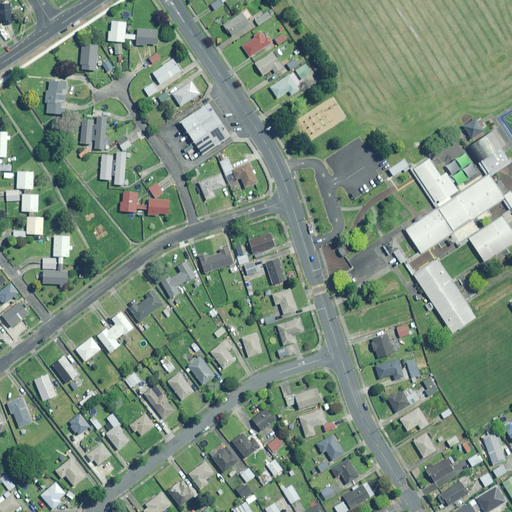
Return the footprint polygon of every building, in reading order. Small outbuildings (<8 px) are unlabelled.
[(6,0),(1,0),(1,4),(0,4),(0,21),(5,21),(5,24),(13,24),(12,4),(7,4),(6,0)] [(215,12),(224,5),(223,3),(227,0),(219,0),(211,6),(215,12)] [(274,13),(272,9),(255,20),(259,26),(272,17),(270,15),(274,13)] [(251,16),(246,10),(223,26),(228,33),(229,33),(232,37),(250,25),(246,20),(251,16)] [(125,34),(126,23),(112,21),(111,31),(109,31),(108,41),(125,42),(125,39),(137,40),(136,45),(147,46),(147,44),(157,45),(158,31),(138,29),(137,35),(125,34)] [(272,43),(267,34),(264,36),(261,31),(254,36),(255,37),(242,46),(250,57),(272,43)] [(286,40),(283,35),(275,40),(278,45),(286,40)] [(82,44),(80,65),(82,65),(82,70),(97,71),(98,45),(82,44)] [(283,68),(273,52),(255,64),(263,76),(273,69),(275,73),(283,68)] [(161,58),(158,53),(149,60),(152,65),(161,58)] [(181,71),(173,59),(152,73),(160,85),(181,71)] [(300,64),(296,59),(287,65),(291,70),(300,64)] [(113,69),(108,61),(102,64),(107,72),(113,69)] [(312,73),(306,64),(296,71),(302,80),(312,73)] [(300,84),(293,73),(270,88),(277,99),(289,91),(291,95),(299,90),(296,86),(300,84)] [(67,82),(50,81),(49,91),(46,91),(45,103),(47,103),(47,113),(65,115),(67,82)] [(201,93),(193,81),(172,95),(180,107),(201,93)] [(158,92),(153,84),(144,89),(149,97),(158,92)] [(170,98),(167,92),(158,98),(161,103),(170,98)] [(203,103),(177,122),(201,154),(227,135),(203,103)] [(98,118),(98,121),(83,120),(81,144),(91,145),(92,140),(95,141),(95,149),(104,150),(107,118),(98,118)] [(508,146),(494,126),(463,147),(482,175),(505,160),(500,152),(508,146)] [(125,136),(117,141),(123,151),(131,145),(125,136)] [(115,185),(124,185),(129,186),(129,182),(124,181),(126,158),(129,158),(130,154),(117,153),(117,161),(112,160),(112,156),(102,155),(100,179),(110,180),(111,176),(115,176),(115,185)] [(427,158),(410,169),(434,205),(455,190),(443,172),(439,175),(427,158)] [(228,182),(229,183),(240,179),(244,189),(245,189),(258,183),(250,163),(233,170),(229,159),(221,162),(228,182)] [(406,168),(401,160),(385,171),(390,178),(406,168)] [(2,162),(2,171),(12,171),(12,163),(2,162)] [(29,194),(29,189),(33,189),(34,173),(18,173),(17,188),(24,189),(24,194),(29,194)] [(503,198),(486,173),(403,228),(420,253),(503,198)] [(213,192),(226,186),(221,174),(205,181),(199,183),(207,201),(215,197),(213,192)] [(163,193),(156,182),(148,188),(156,199),(163,193)] [(511,192),(510,190),(502,195),(511,210),(511,192)] [(20,191),(7,191),(7,201),(20,201),(20,191)] [(170,214),(170,200),(147,199),(147,205),(137,205),(138,193),(123,192),(123,202),(121,202),(121,213),(136,214),(137,209),(147,210),(146,215),(158,216),(158,214),(170,214)] [(33,217),(34,212),(38,212),(39,196),(23,195),(22,211),(29,211),(29,217),(33,217)] [(38,239),(39,234),(43,235),(44,218),(27,218),(27,234),(34,234),(34,239),(38,239)] [(511,243),(511,240),(498,219),(464,241),(480,264),(511,243)] [(270,234),(249,240),(247,241),(248,247),(251,246),(253,254),(274,247),(270,234)] [(70,237),(55,236),(54,256),(69,256),(70,237)] [(391,239),(380,246),(386,256),(397,249),(391,239)] [(342,247),(338,249),(343,257),(347,255),(342,247)] [(233,265),(228,248),(220,250),(221,254),(208,258),(207,254),(199,256),(205,274),(233,265)] [(249,262),(247,255),(238,257),(240,265),(249,262)] [(43,270),(56,270),(56,259),(44,259),(43,270)] [(286,280),(280,259),(266,263),(272,285),(286,280)] [(476,318),(437,259),(411,276),(451,335),(476,318)] [(196,277),(186,261),(178,266),(181,272),(171,278),(168,272),(159,277),(170,298),(179,293),(176,287),(186,281),(187,282),(196,277)] [(257,272),(254,263),(245,265),(247,275),(257,272)] [(0,270),(0,281),(9,277),(4,269),(0,270)] [(56,271),(43,271),(43,284),(61,285),(60,288),(68,289),(68,272),(56,271)] [(0,291),(0,304),(3,302),(5,304),(18,293),(10,284),(0,291)] [(297,310),(290,289),(272,295),(276,305),(280,304),(284,314),(297,310)] [(146,295),(148,298),(138,306),(136,303),(129,308),(140,323),(164,304),(153,290),(146,295)] [(12,328),(29,314),(20,303),(3,316),(12,328)] [(388,324),(382,305),(361,311),(365,325),(377,321),(379,327),(388,324)] [(134,328),(121,312),(112,319),(116,325),(109,330),(107,328),(97,336),(110,353),(120,346),(115,340),(123,334),(124,335),(134,328)] [(413,320),(411,313),(402,316),(404,323),(413,320)] [(277,322),(274,315),(260,320),(262,327),(277,322)] [(284,346),(297,342),(294,334),(304,331),(300,318),(277,325),(284,346)] [(410,335),(406,325),(397,328),(400,338),(410,335)] [(259,341),(256,333),(242,338),(249,357),(262,353),(258,341),(259,341)] [(390,342),(387,334),(371,339),(378,358),(400,351),(397,340),(390,342)] [(101,350),(91,338),(76,350),(85,361),(101,350)] [(232,348),(226,340),(211,352),(224,370),(235,361),(227,351),(232,348)] [(200,350),(195,343),(192,345),(196,352),(200,350)] [(287,348),(278,351),(280,357),(289,354),(287,348)] [(63,358),(62,356),(52,364),(67,384),(79,375),(65,357),(63,358)] [(163,365),(169,373),(175,369),(169,361),(166,357),(160,361),(163,365)] [(215,376),(200,357),(188,366),(203,385),(215,376)] [(79,364),(74,358),(70,360),(75,367),(79,364)] [(403,377),(398,359),(376,366),(379,379),(393,375),(395,380),(403,377)] [(420,376),(415,360),(407,362),(412,378),(420,376)] [(141,381),(134,371),(124,378),(131,388),(141,381)] [(194,392),(179,373),(168,381),(182,401),(194,392)] [(56,396),(48,375),(35,380),(43,401),(56,396)] [(428,389),(435,385),(431,377),(423,381),(428,389)] [(435,385),(428,389),(425,391),(429,397),(439,391),(435,385)] [(158,399),(151,389),(144,394),(163,420),(175,411),(163,395),(158,399)] [(319,395),(317,389),(295,396),(294,394),(285,397),(288,406),(297,403),(299,409),(323,401),(321,394),(319,395)] [(407,397),(404,391),(396,396),(395,394),(388,398),(396,413),(419,399),(415,392),(407,397)] [(31,424),(22,398),(7,403),(11,414),(14,413),(19,428),(31,424)] [(429,425),(419,408),(400,419),(407,431),(418,425),(421,429),(429,425)] [(275,420),(266,409),(252,419),(261,431),(275,420)] [(453,413),(450,409),(441,414),(444,419),(453,413)] [(325,423),(322,411),(300,418),(306,437),(315,435),(313,427),(325,423)] [(70,422),(72,426),(71,427),(75,433),(77,431),(80,435),(90,426),(80,414),(70,422)] [(124,431),(119,425),(121,424),(113,414),(107,418),(110,423),(106,426),(110,431),(106,434),(118,450),(130,441),(122,432),(124,431)] [(154,426),(145,414),(130,426),(135,432),(137,430),(142,436),(154,426)] [(102,427),(94,416),(89,419),(98,430),(102,427)] [(335,429),(333,422),(324,425),(326,432),(335,429)] [(506,461),(496,433),(483,437),(493,466),(506,461)] [(250,444),(243,434),(232,442),(245,459),(260,447),(255,440),(250,444)] [(436,450),(426,434),(413,441),(424,458),(436,450)] [(344,454),(333,436),(317,445),(322,454),(327,451),(332,461),(344,454)] [(459,443),(456,436),(447,441),(451,448),(459,443)] [(284,446),(278,438),(268,445),(274,453),(284,446)] [(112,455),(102,443),(86,455),(92,462),(94,460),(98,465),(112,455)] [(235,452),(229,444),(212,457),(224,473),(239,462),(233,454),(235,452)] [(483,461),(479,453),(468,459),(472,467),(483,461)] [(87,476),(73,458),(56,471),(62,479),(66,476),(74,486),(87,476)] [(359,477),(348,459),(332,470),(337,478),(341,475),(347,485),(359,477)] [(454,471),(447,459),(427,471),(434,483),(454,471)] [(283,470),(275,460),(267,466),(275,476),(283,470)] [(214,473),(205,462),(189,474),(201,489),(208,484),(205,479),(214,473)] [(329,467),(326,462),(318,466),(321,472),(329,467)] [(464,472),(459,465),(453,469),(457,476),(464,472)] [(507,472),(503,466),(493,471),(497,478),(507,472)] [(255,477),(249,468),(241,474),(247,483),(255,477)] [(493,482),(488,473),(480,478),(485,487),(493,482)] [(511,477),(503,483),(511,498),(511,477)] [(15,486),(8,478),(2,482),(9,491),(15,486)] [(184,488),(180,482),(168,491),(180,507),(194,496),(187,486),(184,488)] [(469,494),(462,482),(438,497),(442,504),(446,502),(449,506),(469,494)] [(65,494),(56,483),(41,496),(53,509),(61,502),(59,499),(65,494)] [(367,483),(360,488),(358,485),(353,488),(354,491),(344,497),(351,509),(375,495),(367,483)] [(291,484),(289,486),(288,485),(282,489),(291,504),(300,499),(291,484)] [(334,495),(329,486),(320,492),(325,500),(334,495)] [(167,509),(172,505),(162,492),(146,505),(148,508),(144,511),(162,511),(163,511),(166,511),(168,511),(167,509)] [(11,511),(19,506),(11,495),(6,499),(3,496),(0,497),(0,511),(11,511)] [(509,506),(502,495),(494,501),(500,511),(509,506)] [(251,511),(246,502),(233,510),(234,511),(251,511)] [(346,511),(348,511),(343,502),(335,507),(337,511),(346,511)]
